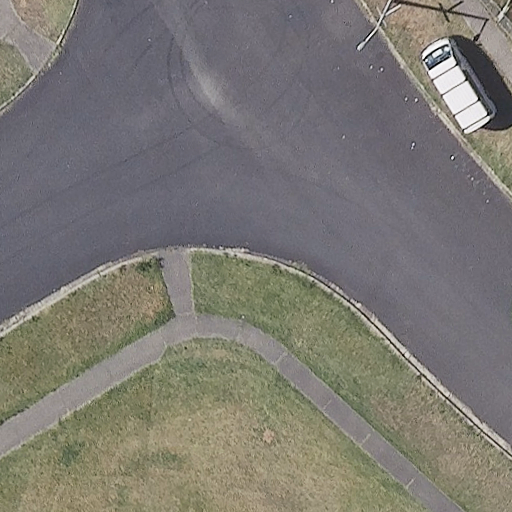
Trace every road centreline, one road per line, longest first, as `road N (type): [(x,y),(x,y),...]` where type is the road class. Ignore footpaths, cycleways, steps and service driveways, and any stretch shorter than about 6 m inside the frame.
road 1 (residential): [(511,328),(422,246),(259,51)]
road 2 (residential): [(0,217),(259,51)]
